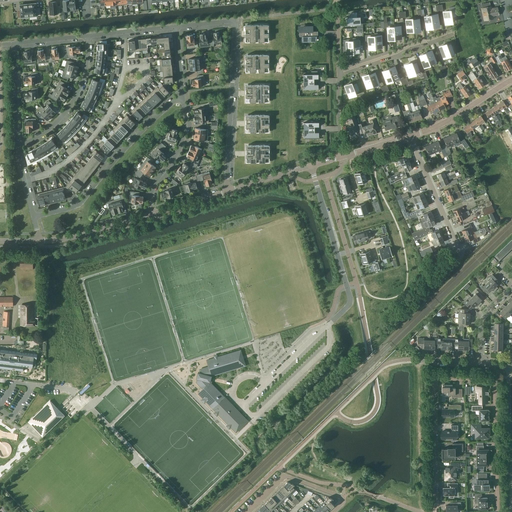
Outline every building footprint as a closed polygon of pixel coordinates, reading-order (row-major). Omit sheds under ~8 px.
[(70,11),(68,0),(65,0),(63,0),(64,8),(60,8),(61,13),(61,15),(65,15),(64,12),(70,12),(70,11)] [(68,0),(70,11),(79,10),(78,7),(76,7),(74,0),(68,0)] [(61,13),(60,8),(60,7),(57,8),(57,1),(49,2),(50,14),(58,14),(58,13),(61,13)] [(28,4),(29,16),(37,16),(41,15),(40,9),(37,10),(36,3),(28,4)] [(21,17),(29,16),(28,4),(20,5),(20,11),(17,12),(18,18),(21,17)] [(485,20),(494,18),(493,15),(499,13),(497,7),(491,8),(490,6),(482,8),(485,20)] [(449,11),(444,12),(444,17),(444,20),(445,20),(445,24),(452,23),(451,16),(455,15),(454,9),(454,7),(449,8),(449,10),(449,11)] [(363,27),(363,23),(361,23),(361,20),(361,17),(358,17),(356,17),(356,13),(349,13),(350,18),(349,18),(347,18),(348,20),(347,20),(348,24),(352,24),(355,24),(356,24),(357,27),(363,27)] [(431,16),(432,21),(433,27),(439,26),(438,22),(439,22),(438,19),(437,14),(431,15),(431,16)] [(268,42),(268,25),(245,25),(245,42),(264,42),(268,42)] [(313,27),(302,27),(302,31),(299,31),(299,36),(302,36),(302,40),(316,40),(316,36),(318,36),(318,31),(313,31),(313,27)] [(213,39),(210,40),(211,46),(214,46),(214,43),(221,42),(221,36),(220,36),(219,32),(213,32),(214,37),(213,37),(213,39)] [(200,47),(211,46),(210,40),(207,40),(207,37),(206,38),(205,33),(200,34),(200,38),(199,38),(200,47)] [(369,49),(375,49),(374,33),(374,34),(371,35),(371,34),(365,35),(365,41),(369,41),(369,42),(368,42),(368,45),(369,45),(369,49)] [(194,41),(194,39),(193,39),(193,35),(187,35),(187,39),(186,40),(187,44),(187,48),(198,47),(197,41),(194,41)] [(164,49),(170,48),(168,36),(157,37),(157,43),(158,49),(164,49)] [(353,38),(352,38),(352,39),(353,53),(359,52),(359,48),(359,45),(359,44),(362,44),(362,38),(356,38),(353,38)] [(343,46),(342,46),(343,52),(343,51),(347,51),(347,54),(353,53),(352,39),(343,40),(343,46)] [(97,43),(97,49),(107,49),(107,41),(100,41),(100,42),(100,41),(101,43),(100,43),(97,43)] [(442,53),(445,61),(447,60),(447,59),(450,58),(449,56),(454,54),(450,45),(446,47),(446,46),(445,45),(444,45),(440,47),(441,50),(440,51),(441,54),(442,53)] [(68,57),(68,58),(69,58),(74,57),(74,54),(76,54),(76,53),(80,53),(80,47),(75,47),(75,46),(67,47),(67,52),(65,52),(64,53),(63,54),(62,55),(63,58),(68,57)] [(51,56),(48,56),(49,62),(55,62),(55,59),(59,59),(59,52),(58,53),(57,48),(51,49),(52,53),(51,53),(51,56)] [(38,63),(49,62),(48,56),(45,56),(45,54),(44,54),(43,50),(38,50),(38,55),(37,55),(38,63)] [(24,56),(24,65),(35,64),(35,58),(32,58),(31,57),(31,55),(30,55),(30,54),(30,51),(24,52),(24,56)] [(426,53),(425,53),(430,65),(430,66),(431,66),(430,66),(433,64),(434,65),(436,64),(434,57),(433,54),(431,51),(427,52),(426,53)] [(427,66),(430,65),(425,53),(426,54),(424,55),(424,54),(420,56),(421,60),(422,63),(424,67),(427,66)] [(190,65),(202,63),(202,54),(195,55),(196,58),(189,59),(188,60),(189,64),(190,65)] [(501,54),(495,57),(497,61),(498,64),(501,62),(506,71),(511,68),(507,59),(505,56),(502,58),(501,54)] [(245,55),(245,72),(269,72),(269,55),(245,55)] [(474,67),(479,63),(475,57),(470,61),(474,67)] [(67,60),(64,69),(77,72),(78,72),(79,67),(78,67),(79,67),(72,65),(73,62),(67,60)] [(203,72),(202,63),(190,65),(189,65),(189,70),(190,70),(190,71),(197,70),(197,73),(203,72)] [(419,71),(416,64),(412,65),(411,63),(405,65),(406,69),(407,72),(409,76),(415,74),(414,73),(419,71)] [(490,76),(493,79),(498,76),(490,63),(483,67),(486,71),(487,71),(489,73),(488,74),(488,75),(488,76),(489,77),(490,76)] [(105,68),(96,66),(95,66),(94,72),(106,75),(108,68),(105,68)] [(393,80),(393,82),(393,81),(396,80),(396,81),(399,80),(397,73),(396,70),(394,67),(390,68),(389,69),(388,69),(389,70),(393,80)] [(77,72),(64,69),(62,78),(68,79),(69,76),(75,78),(77,72)] [(390,82),(393,80),(389,70),(387,70),(383,72),(384,75),(384,76),(385,79),(385,78),(387,83),(390,82)] [(303,74),(303,82),(314,82),(314,79),(318,79),(318,74),(317,74),(317,71),(311,71),(311,74),(303,74)] [(466,76),(462,71),(457,74),(462,81),(464,79),(464,78),(466,76)] [(473,80),(479,88),(484,84),(479,76),(476,78),(472,72),(468,75),(472,81),(473,80)] [(28,77),(24,77),(24,83),(28,83),(28,84),(34,84),(38,84),(37,73),(31,73),(31,76),(28,76),(28,77)] [(374,73),(369,75),(372,85),(373,86),(379,84),(377,80),(378,79),(377,77),(376,77),(374,73)] [(368,74),(363,76),(364,80),(363,81),(364,83),(365,83),(367,88),(372,85),(369,75),(368,74)] [(190,80),(191,86),(195,86),(195,87),(204,86),(203,75),(197,76),(197,79),(195,79),(195,80),(190,80)] [(173,82),(173,76),(163,77),(164,84),(168,85),(168,83),(173,82)] [(92,79),(90,85),(91,85),(102,89),(104,84),(105,80),(100,78),(99,82),(92,79)] [(60,81),(55,89),(67,96),(70,91),(66,89),(67,88),(64,86),(66,84),(60,81)] [(463,94),(466,97),(471,93),(465,85),(463,87),(460,83),(457,84),(457,85),(460,89),(462,91),(461,92),(460,93),(461,95),(462,95),(463,94)] [(168,85),(164,84),(159,88),(165,95),(165,96),(169,92),(165,88),(168,85)] [(358,90),(356,84),(352,86),(351,85),(351,84),(349,84),(345,86),(347,90),(346,90),(347,93),(348,93),(349,97),(352,96),(355,94),(355,93),(354,92),(358,90)] [(89,91),(98,94),(100,95),(100,94),(102,89),(91,85),(89,91)] [(269,102),(269,85),(245,85),(245,102),(250,102),(264,102),(269,102)] [(161,99),(165,96),(165,95),(159,88),(157,87),(153,90),(155,92),(161,99)] [(38,99),(38,88),(32,88),(32,91),(30,91),(29,91),(29,92),(27,92),(24,92),(24,98),(27,98),(29,98),(29,99),(30,99),(30,101),(35,101),(35,99),(38,99)] [(49,93),(48,96),(50,98),(56,101),(57,98),(60,100),(60,99),(61,99),(64,101),(67,96),(55,89),(52,95),(49,93)] [(391,95),(389,95),(392,102),(393,102),(396,111),(403,109),(399,98),(398,92),(397,89),(390,92),(391,95)] [(158,102),(161,99),(155,92),(153,90),(150,94),(151,95),(158,102)] [(435,96),(433,97),(439,110),(445,107),(444,105),(448,103),(446,99),(452,96),(449,90),(442,93),(444,96),(440,98),(439,96),(436,98),(435,96)] [(89,91),(87,96),(95,100),(98,94),(89,91)] [(433,113),(439,110),(433,97),(431,93),(428,95),(430,100),(431,101),(430,102),(429,103),(430,105),(427,106),(429,111),(431,110),(433,113)] [(150,94),(146,97),(147,99),(154,106),(158,102),(151,95),(150,94)] [(92,105),(93,105),(95,100),(87,96),(84,101),(92,105)] [(154,106),(147,99),(146,97),(142,101),(144,102),(150,109),(154,106)] [(44,109),(51,116),(52,116),(56,113),(55,112),(56,112),(51,107),(53,105),(49,101),(46,103),(48,105),(44,109)] [(93,105),(92,105),(84,101),(83,103),(81,106),(84,108),(85,109),(91,113),(95,106),(93,105)] [(138,104),(140,106),(146,113),(150,109),(144,102),(142,101),(138,104)] [(504,108),(506,106),(503,101),(497,105),(501,110),(504,108)] [(422,118),(419,111),(416,112),(413,102),(410,103),(416,120),(422,118)] [(410,103),(407,104),(409,110),(403,112),(406,120),(408,119),(409,122),(416,120),(410,103)] [(135,108),(136,109),(143,116),(146,113),(140,106),(138,104),(135,108)] [(501,110),(497,105),(491,109),(495,114),(501,110)] [(39,110),(36,113),(40,118),(42,116),(47,120),(48,120),(52,117),(51,116),(44,109),(42,107),(39,110)] [(139,120),(143,116),(136,109),(135,108),(131,111),(136,117),(137,118),(139,120)] [(194,110),(194,116),(208,114),(207,108),(198,108),(198,109),(194,110)] [(356,131),(359,130),(357,125),(355,115),(354,114),(350,115),(348,109),(344,110),(346,116),(348,116),(351,127),(348,128),(350,134),(349,134),(351,138),(354,137),(353,136),(357,135),(356,131)] [(496,116),(495,114),(491,109),(485,113),(489,118),(492,116),(493,118),(495,121),(498,119),(496,116)] [(75,116),(73,117),(83,125),(87,120),(81,115),(80,114),(77,112),(74,116),(75,116)] [(123,119),(132,127),(136,123),(126,115),(123,119)] [(269,132),(269,115),(246,115),(246,132),(269,132)] [(481,116),(475,120),(478,125),(484,121),(481,116)] [(73,117),(70,122),(79,130),(83,125),(73,117)] [(396,127),(395,125),(399,124),(397,117),(387,120),(388,121),(383,123),(386,130),(396,127)] [(26,132),(32,132),(32,128),(33,128),(33,125),(36,125),(36,119),(25,119),(25,128),(26,128),(26,132)] [(132,127),(123,119),(119,123),(121,124),(128,131),(131,127),(132,127)] [(371,124),(368,125),(371,134),(373,134),(373,135),(377,134),(375,127),(378,126),(376,119),(370,121),(371,124)] [(472,129),(478,125),(475,120),(469,124),(472,129)] [(70,122),(66,126),(75,134),(79,130),(70,122)] [(125,134),(128,131),(121,124),(119,123),(116,126),(118,128),(125,134)] [(363,123),(357,125),(359,130),(360,134),(363,133),(365,137),(368,136),(368,135),(371,134),(368,125),(364,126),(363,123)] [(469,131),(472,129),(469,124),(463,128),(468,136),(466,137),(468,140),(470,138),(473,137),(471,134),(471,133),(469,131)] [(75,134),(66,126),(64,129),(62,130),(70,139),(75,134)] [(125,134),(118,128),(116,126),(113,130),(112,130),(113,131),(114,132),(121,138),(125,134)] [(194,133),(194,134),(205,135),(207,136),(208,133),(208,130),(195,128),(195,129),(194,128),(194,133)] [(178,130),(172,129),(171,133),(170,132),(170,133),(168,133),(167,137),(168,138),(167,141),(175,143),(177,135),(176,134),(178,130)] [(65,143),(70,139),(62,130),(57,134),(65,143)] [(114,132),(111,135),(118,142),(121,138),(114,132)] [(456,133),(450,136),(454,144),(455,147),(460,145),(459,142),(460,141),(456,133)] [(114,146),(118,142),(111,135),(107,139),(114,146)] [(446,144),(443,145),(445,149),(446,153),(450,151),(449,149),(451,148),(450,146),(454,144),(450,136),(443,139),(446,144)] [(52,150),(57,147),(51,139),(46,142),(46,143),(47,142),(52,150)] [(107,139),(104,143),(111,149),(114,146),(107,139)] [(104,143),(102,141),(98,145),(104,150),(104,151),(105,152),(105,151),(106,153),(107,153),(108,152),(111,149),(104,143)] [(433,148),(435,152),(441,150),(444,157),(448,156),(446,153),(445,149),(443,145),(440,146),(438,141),(431,144),(433,148)] [(42,146),(48,156),(53,152),(52,150),(47,142),(46,143),(42,146)] [(429,155),(435,152),(433,148),(431,144),(425,147),(429,155)] [(164,149),(159,145),(152,153),(159,159),(159,158),(163,161),(167,156),(163,154),(164,153),(162,151),(164,149)] [(191,145),(189,150),(201,156),(203,149),(195,146),(194,147),(191,145)] [(269,162),(269,145),(246,145),(246,162),(269,162)] [(37,148),(42,159),(48,156),(42,146),(37,148)] [(37,148),(32,151),(37,162),(42,159),(37,148)] [(92,153),(91,154),(93,155),(101,161),(104,157),(96,151),(95,149),(92,153)] [(199,160),(201,156),(189,150),(186,156),(190,158),(193,159),(191,162),(197,165),(199,160)] [(25,156),(25,157),(28,166),(32,164),(37,162),(32,151),(26,153),(27,156),(26,157),(25,156)] [(494,162),(501,157),(498,153),(491,157),(494,162)] [(101,161),(93,155),(90,159),(97,165),(101,161)] [(407,156),(396,161),(399,167),(402,166),(402,165),(410,162),(407,156)] [(152,161),(147,157),(142,164),(152,172),(156,167),(150,163),(152,161)] [(494,162),(491,157),(485,161),(488,166),(494,162)] [(497,166),(504,162),(501,157),(494,162),(497,166)] [(97,165),(90,159),(87,163),(94,169),(97,165)] [(410,162),(402,165),(402,166),(404,172),(412,168),(410,162)] [(494,162),(488,166),(490,170),(497,166),(494,162)] [(500,171),(507,167),(504,162),(497,166),(500,171)] [(91,173),(94,169),(87,163),(84,167),(91,173)] [(181,178),(184,175),(185,173),(187,171),(186,170),(189,167),(184,163),(181,167),(181,166),(175,173),(181,178)] [(152,172),(142,164),(136,172),(142,175),(143,173),(149,177),(149,176),(150,177),(153,173),(152,172)] [(91,173),(84,167),(82,166),(79,170),(81,171),(88,177),(91,173)] [(497,166),(490,170),(493,175),(500,171),(497,166)] [(503,176),(509,172),(507,167),(500,171),(503,176)] [(81,171),(79,170),(76,174),(77,175),(85,181),(88,177),(81,171)] [(365,171),(355,174),(358,184),(368,181),(365,171)] [(437,174),(440,180),(452,175),(456,173),(455,171),(451,172),(445,175),(443,172),(437,174)] [(500,171),(493,175),(496,180),(503,176),(500,171)] [(209,172),(199,175),(200,181),(203,180),(204,182),(205,182),(206,186),(212,184),(211,180),(212,180),(209,172)] [(392,177),(390,178),(392,181),(394,180),(405,175),(404,172),(399,174),(399,173),(392,176),(392,177)] [(506,180),(511,176),(511,175),(509,172),(503,176),(506,180)] [(85,181),(77,175),(76,174),(72,178),(74,179),(82,185),(85,181)] [(405,183),(403,184),(404,186),(406,185),(418,181),(415,174),(407,178),(407,179),(407,181),(404,182),(405,183)] [(454,174),(452,175),(440,180),(442,186),(448,183),(447,180),(455,177),(454,174)] [(503,176),(496,180),(499,184),(506,180),(503,176)] [(72,178),(69,182),(71,183),(79,189),(82,185),(74,179),(72,178)] [(132,185),(135,187),(140,188),(140,187),(142,188),(145,189),(147,183),(142,182),(143,181),(134,178),(132,185)] [(347,178),(339,180),(344,193),(351,191),(347,178)] [(509,185),(506,180),(499,184),(502,189),(509,185)] [(196,182),(191,183),(190,183),(190,181),(185,183),(186,184),(183,185),(185,193),(193,190),(193,189),(197,188),(196,182)] [(418,181),(406,185),(409,192),(420,187),(418,181)] [(69,182),(66,186),(64,187),(65,189),(68,193),(69,192),(71,190),(72,191),(73,192),(74,192),(75,193),(79,189),(71,183),(69,182)] [(451,188),(444,191),(447,196),(459,191),(456,185),(450,187),(451,188)] [(60,200),(60,201),(65,199),(64,194),(65,193),(68,193),(65,189),(64,187),(57,188),(58,191),(60,200)] [(174,188),(165,190),(165,191),(161,193),(163,198),(167,197),(167,198),(176,195),(174,188)] [(129,202),(133,203),(132,204),(137,205),(137,203),(138,203),(138,202),(143,203),(143,197),(141,196),(139,196),(139,192),(130,191),(129,202)] [(459,191),(447,196),(449,202),(455,199),(456,200),(460,198),(461,196),(459,191)] [(39,205),(45,204),(43,195),(42,192),(35,194),(37,203),(38,203),(39,205)] [(415,204),(418,202),(425,199),(423,192),(411,198),(414,204),(415,204)] [(472,192),(462,196),(464,201),(466,200),(473,197),(474,197),(472,192)] [(114,200),(118,213),(124,211),(122,207),(126,206),(122,194),(119,195),(120,198),(114,200)] [(418,210),(428,205),(425,199),(418,202),(415,204),(418,210)] [(112,214),(118,213),(114,200),(108,202),(108,203),(106,204),(108,208),(109,208),(110,211),(111,210),(112,214)] [(365,203),(355,206),(358,216),(368,213),(365,203)] [(453,211),(455,216),(462,213),(460,210),(464,209),(463,206),(459,208),(460,208),(453,211)] [(492,206),(483,210),(485,215),(494,211),(492,206)] [(425,218),(419,220),(420,223),(433,217),(431,211),(423,215),(425,218)] [(462,213),(455,216),(458,222),(468,217),(467,215),(469,214),(468,211),(462,213)] [(494,211),(489,214),(493,223),(499,221),(494,211)] [(430,230),(428,227),(436,223),(437,222),(436,220),(435,220),(433,217),(420,223),(423,229),(412,233),(413,237),(424,232),(426,231),(430,230)] [(462,231),(464,237),(474,232),(472,227),(462,231)] [(474,233),(474,232),(464,237),(466,242),(468,241),(470,245),(478,241),(476,238),(485,234),(486,232),(489,230),(487,227),(479,230),(475,232),(475,233),(474,233)] [(430,237),(430,238),(431,240),(441,236),(439,229),(431,233),(432,236),(430,237)] [(366,232),(353,236),(355,243),(368,239),(368,238),(372,237),(370,231),(366,232)] [(424,232),(413,237),(414,240),(427,234),(426,231),(424,232)] [(441,236),(431,240),(434,246),(444,242),(444,241),(445,241),(444,238),(443,238),(441,236)] [(389,247),(379,250),(382,260),(392,257),(389,247)] [(370,251),(360,254),(363,264),(373,261),(370,251)] [(437,252),(430,256),(435,266),(444,262),(441,256),(440,254),(439,255),(437,252)] [(33,258),(20,258),(20,269),(33,269),(33,258)] [(486,278),(485,279),(495,290),(498,288),(496,286),(497,284),(497,283),(499,281),(492,274),(490,277),(486,278)] [(482,284),(480,286),(487,293),(489,291),(489,292),(491,290),(493,292),(495,290),(485,279),(484,280),(482,284)] [(475,294),(472,297),(479,305),(482,303),(480,301),(482,300),(481,299),(483,297),(481,294),(476,290),(474,292),(475,294)] [(464,302),(471,309),(473,307),(474,307),(476,306),(477,307),(479,305),(472,297),(470,295),(466,299),(464,302)] [(13,297),(0,297),(0,306),(13,306),(13,297)] [(503,304),(501,306),(510,314),(511,312),(511,308),(508,304),(505,307),(504,307),(504,306),(505,306),(503,304)] [(40,318),(36,318),(33,318),(33,305),(21,305),(21,325),(35,325),(35,323),(36,323),(36,325),(40,325),(40,318)] [(510,314),(501,306),(500,307),(501,309),(502,309),(503,309),(500,312),(506,318),(510,314)] [(458,313),(458,318),(472,318),(472,315),(470,315),(470,313),(469,313),(469,310),(459,309),(459,313),(458,313)] [(2,310),(2,332),(12,332),(12,310),(2,310)] [(458,318),(458,323),(459,324),(459,327),(468,327),(468,324),(469,324),(469,321),(472,321),(472,318),(458,318)] [(418,338),(417,345),(420,345),(420,348),(423,348),(423,349),(426,349),(426,351),(429,351),(429,340),(424,340),(424,338),(418,338)] [(429,340),(429,351),(432,351),(432,349),(435,349),(435,348),(438,348),(438,338),(435,338),(435,340),(429,340)] [(438,338),(438,348),(441,348),(441,349),(443,349),(443,352),(446,352),(446,338),(438,338)] [(455,339),(446,338),(446,352),(449,352),(449,349),(452,349),(452,348),(455,348),(455,339)] [(455,339),(455,348),(458,348),(458,349),(460,349),(460,352),(463,352),(463,341),(458,341),(458,339),(455,339)] [(463,341),(463,352),(466,352),(466,349),(469,349),(472,349),(472,339),(469,339),(463,339),(463,341)] [(0,368),(23,371),(24,366),(32,367),(34,358),(37,359),(37,353),(0,348),(0,368)] [(201,369),(197,383),(203,389),(198,393),(209,405),(236,432),(248,421),(234,407),(219,392),(211,383),(210,382),(211,376),(213,375),(235,369),(240,367),(245,366),(244,360),(243,359),(242,356),(241,350),(217,357),(206,360),(208,366),(201,369)] [(452,384),(442,384),(442,386),(442,391),(442,395),(442,396),(448,396),(448,395),(455,395),(455,388),(452,388),(452,384)] [(476,386),(476,392),(480,392),(480,394),(479,395),(479,396),(480,396),(480,399),(478,399),(478,403),(485,403),(485,399),(486,399),(486,394),(488,394),(488,393),(486,393),(486,391),(488,391),(486,391),(486,386),(476,386)] [(42,437),(65,416),(50,400),(28,422),(42,437)] [(442,417),(453,417),(453,413),(460,413),(460,405),(453,405),(453,410),(442,410),(442,417)] [(488,420),(488,410),(482,410),(482,406),(472,406),(472,410),(479,410),(479,420),(488,420)] [(480,424),(471,425),(471,432),(475,432),(475,437),(488,437),(488,433),(489,433),(489,428),(480,428),(480,424)] [(451,441),(456,441),(455,431),(458,431),(458,425),(451,425),(451,431),(442,431),(442,439),(451,439),(451,441)] [(446,458),(455,458),(455,451),(463,451),(463,443),(452,443),(453,447),(447,447),(447,448),(442,449),(442,459),(446,458)] [(477,457),(489,457),(488,457),(488,455),(489,455),(489,450),(487,450),(487,449),(483,449),(483,445),(476,445),(476,450),(477,450),(477,457)] [(489,460),(488,460),(488,457),(489,457),(477,457),(477,464),(477,469),(483,469),(483,466),(487,466),(487,465),(489,465),(489,460)] [(450,467),(445,467),(445,471),(445,480),(454,480),(454,476),(456,476),(456,471),(455,471),(455,470),(458,470),(458,468),(459,468),(459,463),(450,463),(450,467)] [(489,484),(488,484),(488,479),(487,479),(487,473),(477,473),(477,479),(476,479),(476,484),(473,484),(473,490),(489,490),(489,484)] [(287,482),(283,485),(292,494),(291,494),(292,494),(296,490),(294,488),(292,486),(294,484),(287,482)] [(447,488),(443,488),(443,492),(444,492),(444,495),(450,495),(450,498),(453,498),(453,495),(454,495),(454,493),(455,493),(455,489),(455,488),(457,488),(457,484),(450,484),(450,486),(447,486),(447,488)] [(283,485),(280,489),(286,496),(288,497),(291,494),(292,494),(283,485)] [(280,489),(276,493),(284,501),(285,502),(289,499),(288,497),(286,496),(280,489)] [(280,505),(284,501),(276,493),(272,497),(279,504),(278,504),(280,505)] [(478,509),(487,508),(487,498),(481,498),(481,494),(475,494),(475,503),(478,503),(478,509)] [(272,497),(268,500),(275,507),(278,504),(279,504),(272,497)] [(323,502),(330,509),(334,505),(330,501),(333,499),(328,497),(327,498),(323,502)] [(268,500),(264,504),(271,511),(275,507),(268,500)] [(319,505),(325,511),(326,511),(330,509),(323,502),(319,505)] [(451,505),(446,505),(445,511),(457,511),(457,505),(458,505),(460,505),(460,502),(458,502),(451,502),(451,505)]
